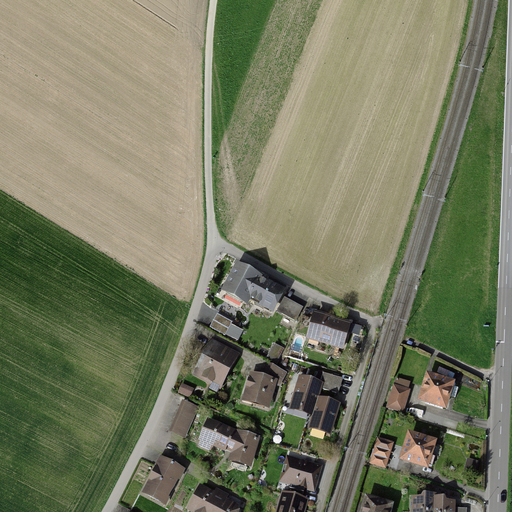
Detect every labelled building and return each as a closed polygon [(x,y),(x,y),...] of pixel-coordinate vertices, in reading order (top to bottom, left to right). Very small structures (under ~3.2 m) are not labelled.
[(245,304),(249,297),(258,279),(239,269),(226,294),(245,304)] [(284,293),(258,279),(249,297),(274,311),(284,293)] [(298,325),(305,312),(286,302),(279,315),(298,325)] [(316,316),(309,338),(342,347),(348,326),(316,316)] [(219,320),(213,332),(227,339),(234,327),(219,320)] [(240,359),(213,345),(195,379),(223,393),(240,359)] [(291,378),(275,369),(269,380),(279,383),(278,387),(283,390),(291,378)] [(326,382),(338,386),(341,378),(323,372),(320,380),(326,382)] [(251,376),(243,404),(271,412),(278,387),(279,383),(269,380),(251,376)] [(456,386),(426,377),(422,391),(419,399),(417,406),(447,415),(456,386)] [(316,399),(320,385),(297,378),(287,411),(310,418),(316,399)] [(336,393),(338,386),(326,382),(323,389),(336,393)] [(422,391),(395,382),(385,413),(403,418),(410,396),(419,399),(422,391)] [(307,429),(328,436),(337,405),(316,399),(310,418),(307,429)] [(184,406),(170,437),(184,443),(198,412),(184,406)] [(228,449),(231,451),(236,434),(209,423),(199,448),(223,459),(228,449)] [(262,441),(236,434),(231,451),(234,452),(230,464),(252,471),(262,441)] [(437,443),(407,435),(399,463),(428,472),(437,443)] [(393,446),(377,441),(369,467),(386,472),(393,446)] [(161,461),(143,497),(168,509),(186,473),(161,461)] [(281,484),(315,494),(322,471),(288,461),(281,484)] [(477,463),(467,461),(463,476),(473,479),(477,463)] [(189,511),(219,511),(225,501),(202,488),(189,511)] [(285,495),(279,511),(300,511),(304,501),(302,500),(304,493),(291,489),(289,496),(285,495)] [(433,511),(434,499),(434,495),(423,495),(421,499),(411,499),(411,511),(433,511)] [(391,511),(393,506),(365,499),(361,511),(391,511)] [(452,511),(453,510),(453,503),(446,503),(445,499),(434,499),(433,511),(452,511)] [(240,511),(241,511),(225,501),(219,511),(240,511)]
